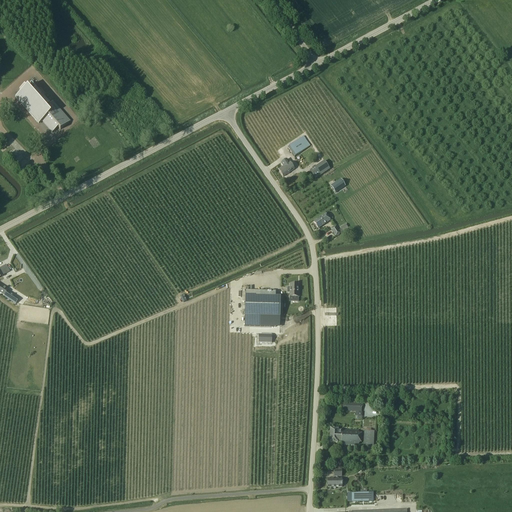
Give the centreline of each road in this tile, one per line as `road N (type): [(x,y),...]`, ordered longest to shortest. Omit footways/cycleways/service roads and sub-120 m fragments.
road 1 (unclassified): [(309,488),(317,339),(312,256),(225,112)]
road 2 (tertiary): [(0,229),(225,112)]
road 3 (residential): [(309,488),(168,499),(121,511)]
road 4 (unknown): [(31,158),(67,113),(30,73),(0,99)]
road 5 (tertiary): [(313,64),(434,0)]
